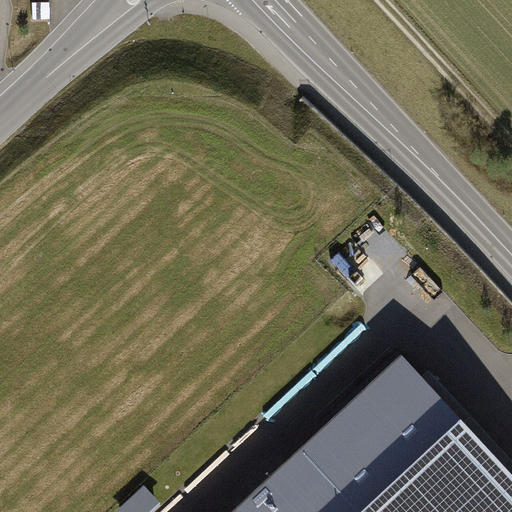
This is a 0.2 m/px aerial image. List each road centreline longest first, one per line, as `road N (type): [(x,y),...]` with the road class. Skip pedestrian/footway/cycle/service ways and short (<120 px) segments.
road 1 (tertiary): [(270,0),(511,258)]
road 2 (track): [(380,0),(511,141)]
road 3 (unclassified): [(0,121),(97,33)]
